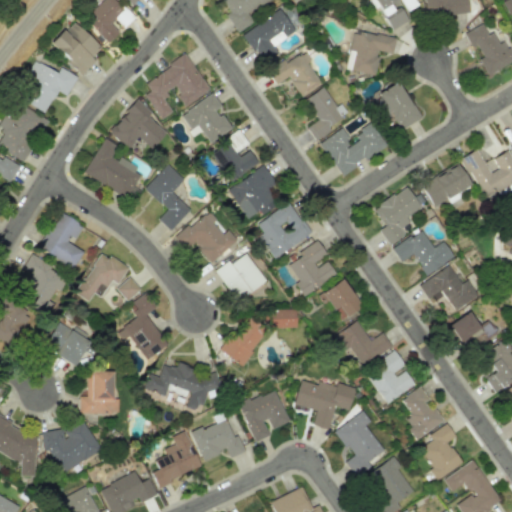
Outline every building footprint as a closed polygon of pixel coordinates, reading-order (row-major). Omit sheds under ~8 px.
[(106,43),(117,32),(109,24),(114,19),(122,27),(132,17),(114,0),(100,0),(82,19),(106,43)] [(267,0),(218,0),(236,31),(252,22),(246,12),(267,0)] [(406,20),(396,2),(400,0),(374,0),(390,29),(406,20)] [(423,0),(426,18),(468,12),(465,0),(423,0)] [(511,0),(500,0),(507,15),(511,12),(511,0)] [(293,30),(277,8),(241,36),(262,65),(278,53),(272,46),(293,30)] [(93,60),(90,57),(99,47),(72,21),(49,44),(80,74),(93,60)] [(511,60),(511,56),(503,40),(497,43),(491,31),(486,34),(480,23),(463,32),(477,58),(476,59),(485,75),(511,60)] [(372,76),(378,51),(391,54),(394,40),(352,30),(348,49),(354,51),(349,70),(372,76)] [(286,76),(299,97),(319,83),(305,62),(309,60),(302,48),(266,72),(274,84),(286,76)] [(182,106),(207,90),(184,54),(142,81),(148,91),(142,94),(158,119),(170,112),(160,95),(174,86),(178,93),(175,95),(182,106)] [(56,72),(35,61),(16,98),(43,112),(55,90),(65,95),(75,76),(59,67),(56,72)] [(418,118),(397,82),(376,94),(397,131),(418,118)] [(312,138),(346,115),(338,103),(334,106),(321,86),(302,99),(316,120),(304,127),(312,138)] [(179,115),(193,135),(199,130),(208,142),(229,127),(215,109),(219,106),(209,92),(179,115)] [(149,148),(164,132),(147,117),(150,113),(136,99),(106,130),(126,149),(137,137),(149,148)] [(0,131),(0,149),(22,161),(45,119),(16,102),(0,131)] [(384,146),(371,125),(347,140),(340,128),(317,142),(337,175),(384,146)] [(255,163),(248,150),(238,156),(235,150),(245,144),(238,132),(207,150),(225,180),(255,163)] [(81,173),(124,198),(139,171),(109,155),(115,145),(101,137),(81,173)] [(511,178),(511,161),(506,150),(482,163),(474,149),(460,157),(484,201),(510,186),(508,181),(511,178)] [(170,192),(182,179),(165,163),(142,188),(164,209),(156,219),(168,230),(188,209),(170,192)] [(468,185),(455,163),(418,184),(431,206),(468,185)] [(244,219),(255,212),(258,216),(275,205),(265,189),(273,184),(262,166),(226,190),(244,219)] [(387,244),(402,234),(398,228),(408,222),(404,217),(418,208),(404,186),(370,208),(382,226),(377,229),(387,244)] [(273,259),(309,232),(286,201),(255,224),(260,232),(256,235),(273,259)] [(208,263),(235,240),(226,230),(221,234),(211,223),(214,219),(207,211),(189,226),(187,223),(172,236),(184,250),(191,243),(208,263)] [(71,268),(81,251),(68,244),(79,225),(57,212),(36,248),(71,268)] [(511,219),(502,244),(508,247),(505,254),(511,256),(511,219)] [(390,248),(398,261),(410,254),(423,274),(451,257),(440,241),(430,247),(419,229),(390,248)] [(334,275),(325,261),(315,267),(312,262),(324,254),(315,239),(295,252),(298,256),(285,264),(296,281),(293,283),(301,295),(334,275)] [(214,271),(235,301),(264,281),(243,251),(214,271)] [(72,292),(86,301),(92,292),(98,297),(110,279),(115,283),(126,268),(109,256),(107,259),(98,253),(72,292)] [(31,273),(15,294),(37,311),(63,280),(35,257),(26,269),(31,273)] [(453,310),(475,294),(464,280),(459,283),(445,264),(416,285),(426,299),(438,289),(453,310)] [(114,289),(125,300),(138,289),(127,277),(114,289)] [(315,294),(320,303),(326,299),(337,320),(359,308),(342,278),(315,294)] [(511,281),(499,289),(511,309),(511,281)] [(144,359),(165,345),(144,314),(153,307),(144,293),(126,305),(134,317),(114,331),(124,345),(131,340),(144,359)] [(0,341),(14,347),(29,310),(6,301),(0,315),(0,341)] [(456,343),(461,340),(468,350),(494,333),(485,320),(476,326),(466,311),(444,326),(456,343)] [(219,351),(238,365),(264,329),(244,315),(219,351)] [(389,345),(380,332),(368,340),(354,320),(332,334),(356,368),(389,345)] [(42,348),(75,364),(87,339),(54,323),(42,348)] [(511,375),(511,360),(505,351),(509,349),(502,339),(477,356),(489,373),(482,378),(491,390),(511,375)] [(403,370),(394,376),(391,372),(402,365),(393,351),(362,371),(383,403),(412,384),(403,370)] [(176,363),(174,369),(160,363),(153,380),(147,378),(143,388),(162,396),(165,389),(185,398),(182,406),(196,411),(206,387),(211,389),(215,379),(176,363)] [(110,398),(111,372),(85,371),(84,396),(77,396),(77,412),(116,413),(116,399),(110,398)] [(352,387),(334,382),(334,385),(316,380),(315,384),(299,380),(291,407),(310,413),(307,424),(326,429),(332,406),(346,410),(352,387)] [(511,382),(502,389),(511,404),(511,413),(508,416),(511,422),(511,382)] [(398,399),(408,415),(401,419),(414,439),(439,422),(425,400),(427,399),(418,386),(398,399)] [(286,421),(272,389),(236,405),(252,442),(269,435),(267,430),(286,421)] [(363,424),(368,421),(360,410),(332,430),(350,456),(342,461),(353,476),(384,455),(363,424)] [(33,476),(33,436),(25,432),(22,432),(9,426),(9,421),(0,415),(0,453),(19,463),(18,476),(33,476)] [(61,431),(57,425),(38,436),(59,473),(98,450),(81,419),(61,431)] [(200,460),(225,450),(227,457),(242,451),(236,434),(230,436),(224,419),(189,431),(200,460)] [(425,435),(428,440),(416,448),(429,468),(426,469),(433,480),(458,463),(444,441),(452,436),(444,423),(425,435)] [(198,466),(182,430),(169,436),(172,444),(162,449),(164,455),(151,461),(154,469),(149,471),(155,485),(198,466)] [(393,501),(410,491),(390,458),(360,476),(381,511),(390,511),(397,508),(393,501)] [(482,511),(498,502),(470,459),(440,479),(448,491),(460,483),(466,491),(468,490),(470,493),(453,504),(458,511),(482,511)] [(107,511),(119,511),(135,505),(135,504),(154,495),(146,478),(137,482),(132,472),(97,489),(107,511)] [(96,511),(82,486),(52,502),(57,511),(96,511)] [(320,511),(317,504),(308,508),(300,487),(268,500),(272,511),(320,511)]
